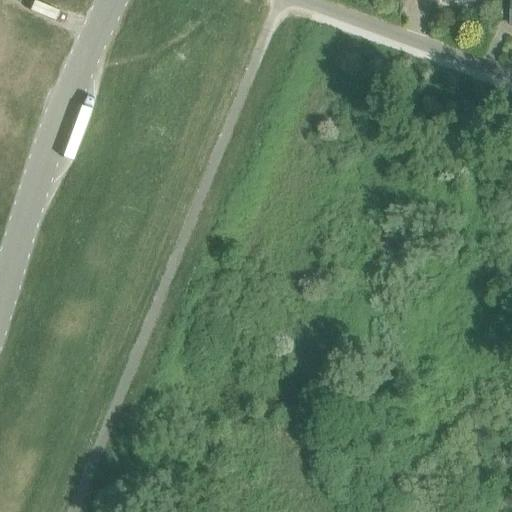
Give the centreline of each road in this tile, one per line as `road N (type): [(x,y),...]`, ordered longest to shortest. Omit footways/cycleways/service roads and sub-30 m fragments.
road 1 (unclassified): [(115,0),(69,87),(0,303)]
road 2 (unclassified): [(511,71),(307,0)]
